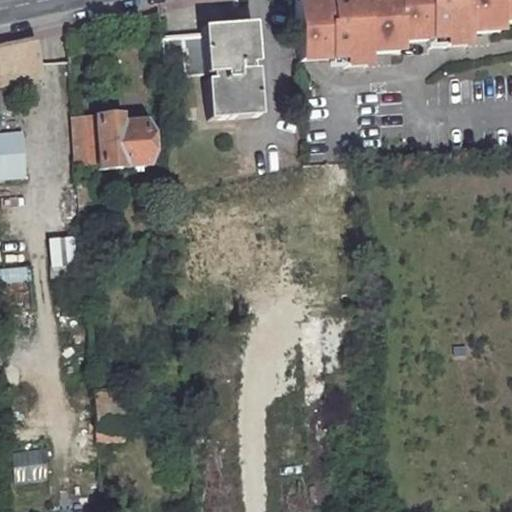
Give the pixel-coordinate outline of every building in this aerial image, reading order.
[(316,0),(291,0),(295,73),(325,70),(319,64),(316,0)] [(396,61),(396,54),(424,52),(420,0),(316,0),(319,64),(325,70),(337,69),(361,67),(361,63),(396,61)] [(511,0),(420,0),(424,52),(424,59),(441,58),(441,50),(461,47),(460,44),(495,41),(494,32),(511,29),(511,0)] [(199,43),(159,47),(162,85),(201,83),(204,127),(255,124),(250,32),(221,34),(199,36),(199,43)] [(3,48),(0,48),(0,84),(39,75),(37,64),(32,41),(3,48)] [(461,47),(441,50),(441,58),(461,56),(461,47)] [(361,67),(337,69),(337,80),(361,77),(361,67)] [(117,120),(69,125),(72,168),(94,165),(95,173),(142,170),(139,127),(117,129),(117,120)] [(0,182),(26,182),(23,134),(0,134),(0,182)] [(87,189),(75,190),(78,236),(91,241),(87,189)] [(302,221),(246,225),(248,269),(313,264),(303,249),(302,221)] [(198,228),(173,230),(176,274),(202,273),(198,228)] [(73,239),(48,241),(49,272),(74,271),(73,239)] [(313,264),(248,269),(250,286),(286,284),(288,294),(308,292),(314,282),(315,265),(313,264)] [(31,283),(30,269),(1,271),(2,286),(31,283)] [(116,393),(90,394),(94,445),(119,444),(116,393)] [(12,484),(47,482),(46,451),(10,453),(12,484)]
